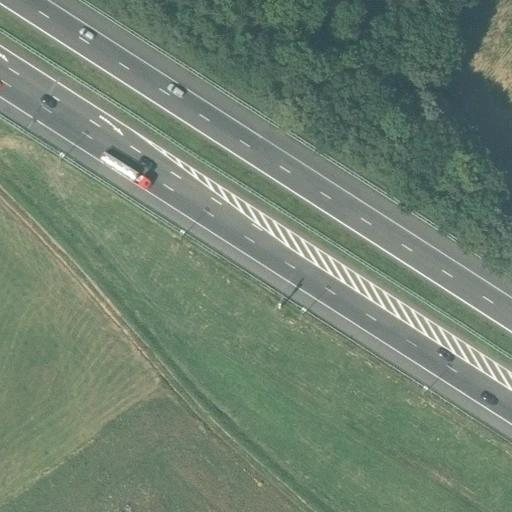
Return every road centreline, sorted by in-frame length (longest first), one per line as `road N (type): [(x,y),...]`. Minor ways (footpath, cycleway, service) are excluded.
road 1 (motorway): [(0,77),(511,410)]
road 2 (motorway): [(511,312),(30,0)]
road 3 (track): [(0,195),(178,393),(304,511)]
